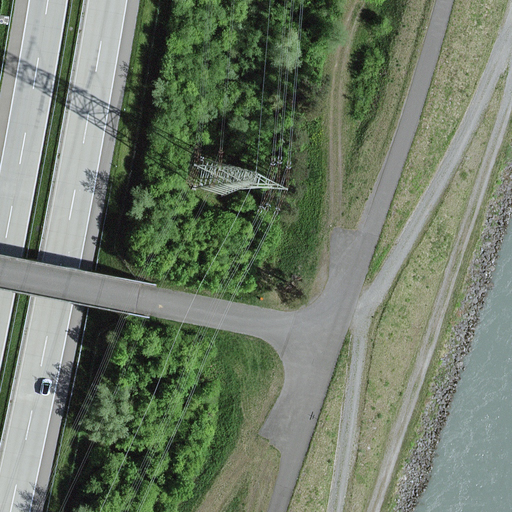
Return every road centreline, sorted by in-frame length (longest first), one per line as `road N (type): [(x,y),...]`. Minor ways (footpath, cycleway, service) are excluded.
road 1 (track): [(511,43),(385,285),(347,297),(361,323),(333,511)]
road 2 (motorway): [(8,511),(106,0)]
road 3 (track): [(511,79),(377,511)]
road 4 (track): [(444,0),(333,336)]
road 5 (track): [(0,271),(333,336)]
road 6 (motorway): [(48,0),(0,283)]
road 7 (track): [(333,336),(275,511)]
